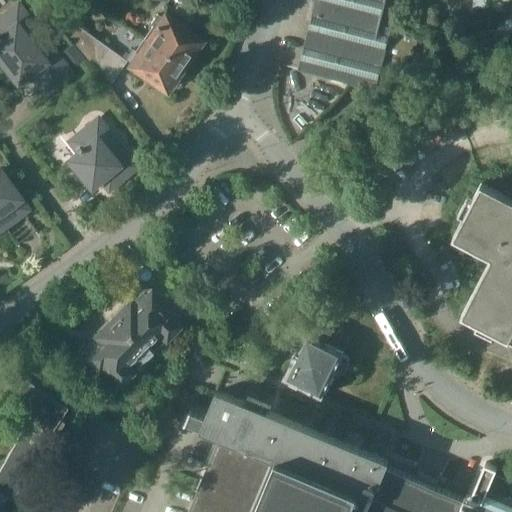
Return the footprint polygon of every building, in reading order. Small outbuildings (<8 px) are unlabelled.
[(314,0),(316,1),(313,11),(298,69),(305,70),(376,89),(415,51),(418,31),(392,24),(398,0),(314,0)] [(0,60),(17,82),(27,74),(26,73),(31,69),(48,91),(71,74),(17,5),(0,18),(0,60)] [(146,40),(184,67),(185,65),(188,64),(194,56),(194,53),(195,52),(193,51),(201,41),(163,14),(161,16),(157,14),(150,23),(155,27),(146,40)] [(69,19),(63,28),(108,84),(109,85),(126,61),(69,19)] [(183,71),(184,67),(146,40),(137,53),(132,49),(126,58),(130,61),(128,64),(165,91),(172,81),(174,82),(175,79),(178,78),(183,71)] [(83,60),(71,45),(64,51),(75,66),(83,60)] [(107,173),(115,183),(136,166),(97,119),(70,141),(71,142),(72,141),(77,147),(75,148),(78,152),(68,160),(90,186),(107,173)] [(0,227),(3,225),(26,208),(17,196),(15,198),(11,193),(14,192),(0,172),(0,227)] [(511,196),(481,181),(472,197),(467,195),(458,213),(463,216),(453,236),(491,256),(462,313),(478,322),(476,327),(494,336),(497,329),(508,335),(508,336),(509,337),(510,336),(510,335),(511,334),(511,196)] [(196,288),(184,301),(193,310),(206,298),(196,288)] [(110,316),(142,349),(150,340),(157,347),(178,325),(160,307),(162,305),(164,304),(162,302),(163,301),(162,300),(162,296),(157,292),(152,291),(150,290),(133,305),(129,300),(124,304),(124,307),(120,310),(117,311),(112,315),(110,316)] [(133,357),(142,349),(110,316),(109,319),(104,324),(104,327),(100,331),(97,330),(93,335),(98,340),(82,355),(85,358),(84,359),(85,360),(84,363),(89,369),(93,368),(94,369),(95,369),(96,370),(99,367),(118,385),(139,364),(133,357)] [(293,361),(285,376),(322,394),(334,369),(339,372),(345,370),(350,360),(347,354),(343,352),(344,350),(325,341),(330,331),(314,323),(308,334),(307,333),(299,349),(297,348),(291,360),(293,361)] [(0,511),(4,511),(1,509),(8,498),(13,501),(27,476),(35,480),(47,459),(38,454),(52,431),(56,434),(63,423),(59,420),(68,407),(16,373),(0,396),(0,398),(41,427),(37,434),(25,426),(0,469),(0,511)] [(511,511),(511,481),(494,474),(497,466),(486,462),(474,490),(473,490),(471,495),(467,493),(466,497),(436,485),(438,480),(427,476),(415,471),(414,475),(386,464),(387,460),(218,389),(209,413),(195,406),(195,405),(192,404),(187,418),(222,433),(189,511),(511,511)] [(39,511),(45,500),(37,497),(30,511),(39,511)]
